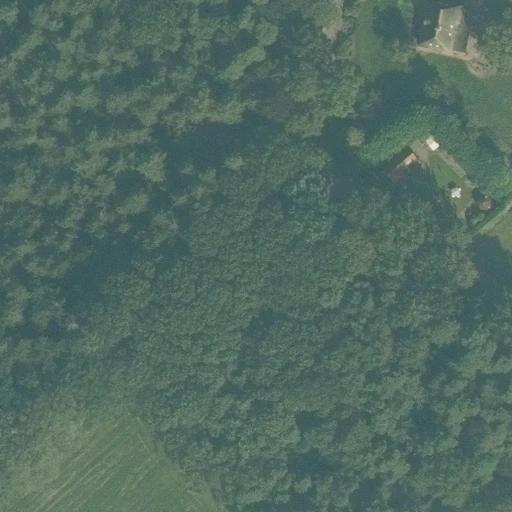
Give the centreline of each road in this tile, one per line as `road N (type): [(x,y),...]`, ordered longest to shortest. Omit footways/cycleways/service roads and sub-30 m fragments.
road 1 (track): [(292,169),(251,219),(0,432)]
road 2 (track): [(511,298),(292,169)]
road 3 (unclassified): [(292,169),(326,0)]
